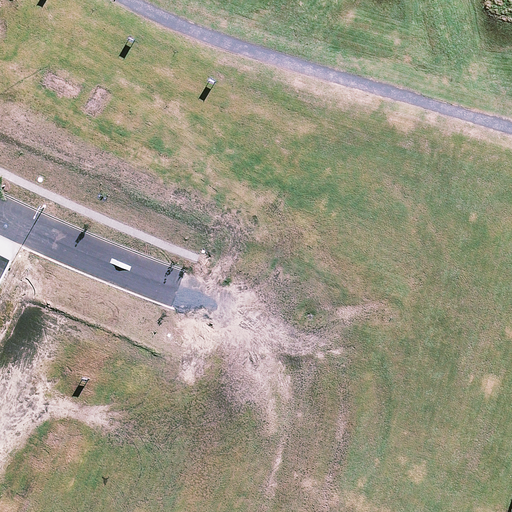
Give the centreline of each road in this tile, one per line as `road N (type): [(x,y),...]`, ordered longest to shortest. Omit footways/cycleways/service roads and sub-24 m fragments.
road 1 (unknown): [(170,274),(233,309),(312,411),(314,459),(288,511)]
road 2 (residential): [(17,213),(170,274)]
